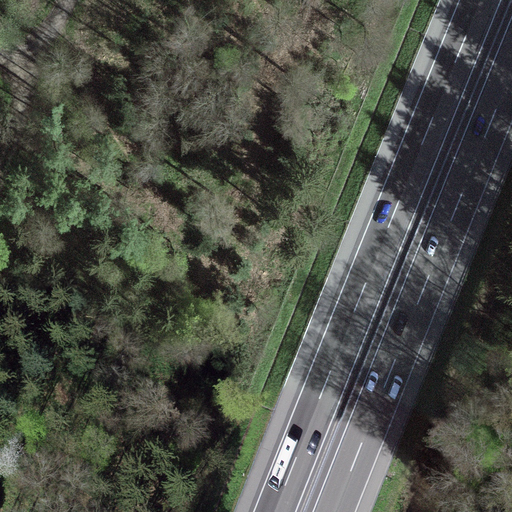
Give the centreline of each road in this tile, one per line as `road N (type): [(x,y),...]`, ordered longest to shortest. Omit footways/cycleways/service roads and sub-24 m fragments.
road 1 (motorway): [(480,0),(274,511)]
road 2 (motorway): [(334,511),(511,70)]
road 3 (track): [(0,61),(39,81),(76,0)]
road 4 (track): [(39,81),(0,195)]
